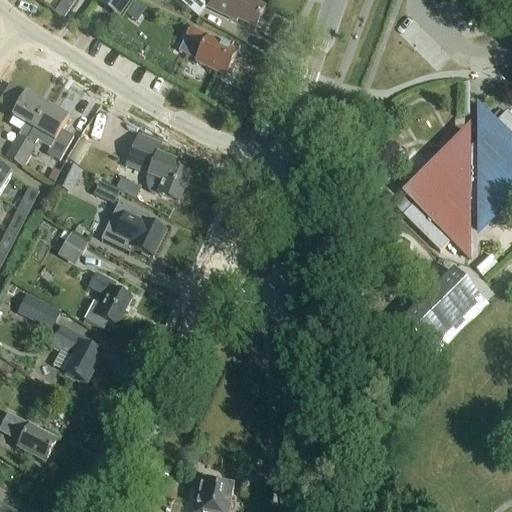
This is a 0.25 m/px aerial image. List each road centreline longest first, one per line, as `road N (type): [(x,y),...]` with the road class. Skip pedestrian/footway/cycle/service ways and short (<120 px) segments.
road 1 (unclassified): [(105,511),(200,317),(221,306),(285,305)]
road 2 (residential): [(287,167),(168,118),(23,29)]
road 3 (tertiary): [(297,511),(285,305)]
road 4 (tertiary): [(287,167),(334,0)]
road 5 (tertiary): [(285,305),(287,167)]
